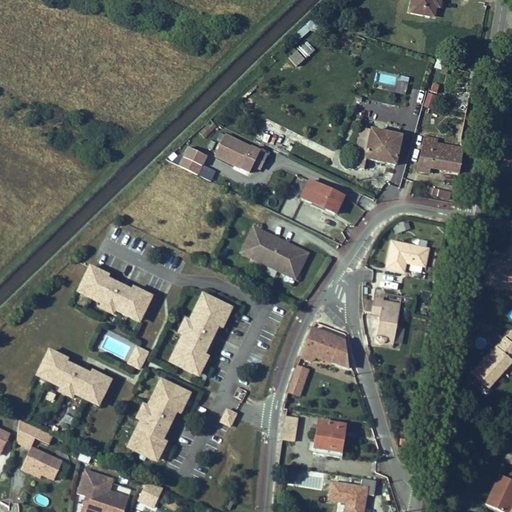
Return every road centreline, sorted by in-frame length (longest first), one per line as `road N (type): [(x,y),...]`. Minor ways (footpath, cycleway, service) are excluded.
road 1 (secondary): [(470,217),(415,493)]
road 2 (residential): [(329,278),(298,329),(277,391),(263,511)]
road 3 (unclassified): [(329,278),(350,308),(395,480),(415,493)]
road 4 (secondary): [(502,0),(470,217)]
road 5 (residential): [(470,217),(403,202),(375,213),(329,278)]
